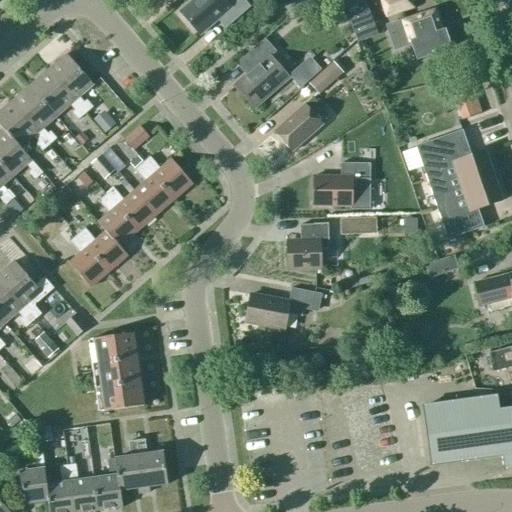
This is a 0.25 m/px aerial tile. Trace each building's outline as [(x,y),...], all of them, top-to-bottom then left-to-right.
[(244,0),(194,0),(181,12),(200,34),(224,14),(232,23),(251,7),(244,0)] [(366,0),(352,0),(344,3),(357,42),(378,35),(366,0)] [(381,0),(386,15),(411,6),(408,0),(381,0)] [(404,22),(404,20),(386,26),(395,50),(412,44),(417,60),(450,48),(444,31),(440,32),(433,12),(404,22)] [(253,71),(235,87),(254,107),(288,77),(270,57),(276,51),(265,39),(242,59),(253,71)] [(66,54),(53,65),(47,70),(84,114),(91,108),(85,100),(83,102),(78,97),(92,84),(66,54)] [(309,84),(318,95),(343,73),(333,63),(309,84)] [(84,114),(47,70),(29,85),(55,116),(68,105),(73,110),(71,112),(77,120),(84,114)] [(299,71),(291,77),(301,88),(308,81),(299,71)] [(55,116),(29,85),(11,101),(48,145),(55,139),(49,131),(46,133),(42,128),(55,116)] [(458,111),(480,111),(479,87),(457,88),(458,111)] [(313,98),(274,132),(292,152),(322,125),(312,113),(320,106),(313,98)] [(11,101),(0,110),(0,125),(3,130),(19,147),(20,147),(32,135),(37,141),(34,144),(41,151),(48,145),(11,101)] [(90,113),(99,123),(107,116),(97,106),(90,113)] [(140,127),(125,140),(134,151),(149,138),(140,127)] [(3,130),(0,132),(0,161),(12,176),(27,163),(31,169),(28,171),(34,178),(41,172),(20,147),(19,147),(3,130)] [(485,151),(470,156),(462,131),(415,147),(447,240),(483,228),(477,209),(501,201),(485,151)] [(112,149),(125,165),(135,157),(122,141),(112,149)] [(173,200),(192,184),(171,160),(161,169),(150,157),(142,164),(173,200)] [(0,161),(0,199),(4,204),(12,197),(6,190),(3,193),(0,189),(0,185),(12,176),(0,161)] [(155,215),(173,200),(142,164),(135,170),(145,182),(134,191),(155,215)] [(313,177),(313,207),(352,207),(352,210),(369,210),(369,165),(341,164),(341,177),(313,177)] [(137,231),(155,215),(134,191),(124,200),(114,188),(106,195),(137,231)] [(401,195),(406,212),(417,209),(413,192),(401,195)] [(109,213),(98,223),(105,232),(106,231),(119,246),(137,231),(106,195),(98,201),(109,213)] [(340,219),(340,235),(357,235),(357,219),(340,219)] [(369,220),(369,236),(383,236),(383,220),(369,220)] [(327,224),(299,225),(299,226),(301,226),(302,242),(286,243),(286,268),(322,267),(321,249),(329,249),(327,224)] [(60,233),(68,242),(75,235),(67,226),(60,233)] [(106,231),(105,232),(96,240),(85,228),(77,235),(108,271),(127,255),(119,246),(106,231)] [(69,263),(90,287),(108,271),(77,235),(70,241),(80,253),(69,263)] [(0,283),(33,322),(41,316),(42,315),(35,307),(35,302),(36,303),(54,289),(43,277),(34,285),(14,262),(0,274),(0,283)] [(511,273),(474,284),(480,307),(488,305),(490,311),(511,305),(511,273)] [(19,322),(25,329),(33,322),(0,283),(0,320),(4,325),(18,313),(23,319),(19,322)] [(301,316),(303,306),(318,309),(321,294),(291,289),(289,302),(250,295),(245,323),(284,330),(287,314),(301,316)] [(385,298),(387,308),(397,306),(394,296),(385,298)] [(75,314),(65,323),(76,336),(87,327),(75,314)] [(52,340),(58,348),(67,340),(58,330),(49,337),(52,340)] [(133,333),(90,339),(94,363),(91,363),(94,389),(97,389),(100,411),(143,405),(133,333)] [(58,348),(52,340),(41,350),(48,358),(59,349),(58,348)] [(511,348),(490,354),(492,371),(511,366),(511,348)] [(33,373),(43,363),(31,352),(21,363),(33,373)] [(0,377),(8,389),(23,377),(8,358),(0,364),(0,377)] [(511,408),(498,411),(496,397),(423,407),(431,465),(503,455),(504,469),(511,467),(511,408)] [(145,439),(137,440),(144,492),(150,491),(149,486),(167,483),(163,451),(148,453),(145,439)] [(120,490),(137,488),(138,493),(144,492),(137,440),(129,441),(132,456),(116,459),(120,490)] [(123,507),(120,490),(116,459),(114,459),(113,449),(107,450),(108,460),(110,476),(94,478),(99,510),(123,507)] [(42,452),(33,453),(36,470),(19,472),(24,504),(47,500),(49,500),(47,484),(42,452)] [(94,478),(79,480),(77,464),(68,465),(75,511),(85,511),(99,510),(94,478)] [(60,466),(62,482),(47,484),(49,500),(47,500),(48,511),(75,511),(68,465),(60,466)] [(0,511),(9,511),(0,501),(0,511)]
